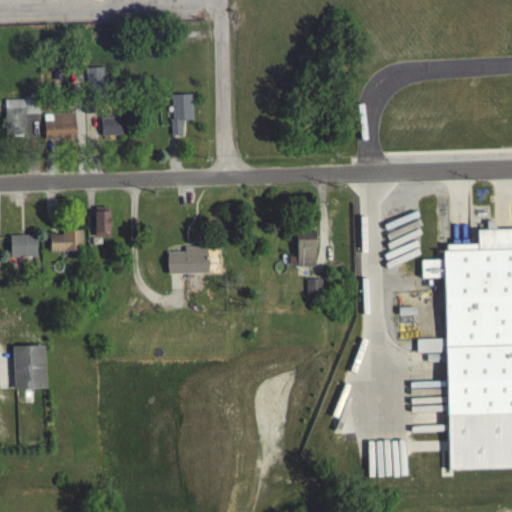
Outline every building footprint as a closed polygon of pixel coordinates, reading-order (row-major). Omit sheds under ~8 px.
[(85,71),(85,92),(104,91),(103,71),(85,71)] [(171,139),(180,139),(179,124),(190,123),(190,98),(169,98),(171,139)] [(3,102),(4,142),(38,141),(37,101),(3,102)] [(43,144),(74,142),(73,116),(42,118),(43,144)] [(121,139),(120,116),(99,116),(99,140),(121,139)] [(108,241),(109,215),(93,215),(92,241),(108,241)] [(511,410),(446,413),(445,360),(425,360),(425,350),(415,350),(416,338),(444,337),(442,276),(420,276),(420,258),(441,257),(441,249),(446,249),(445,243),(477,242),(476,227),(511,226),(511,410)] [(80,233),(60,234),(61,238),(47,238),(48,255),(81,254),(80,233)] [(295,271),(313,270),(313,235),(295,235),(295,271)] [(8,261),(35,261),(34,238),(8,239),(8,261)] [(182,255),(165,256),(165,278),(207,277),(206,251),(182,251),(182,255)] [(305,283),(305,299),(320,298),(320,283),(305,283)] [(43,349),(10,350),(12,393),(44,392),(43,349)]
